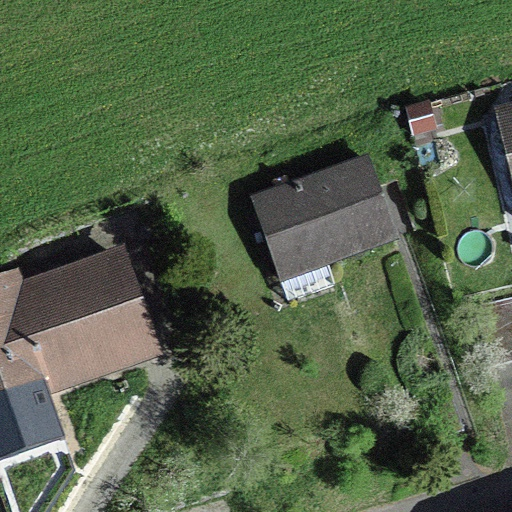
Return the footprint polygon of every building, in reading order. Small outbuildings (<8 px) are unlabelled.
[(511,123),(500,126),(511,175),(511,123)] [(276,281),(391,241),(365,166),(250,206),(276,281)] [(0,292),(0,422),(152,369),(114,260),(12,296),(9,289),(0,292)] [(486,370),(511,364),(511,300),(472,310),(486,370)] [(460,434),(441,381),(413,390),(432,444),(460,434)]
